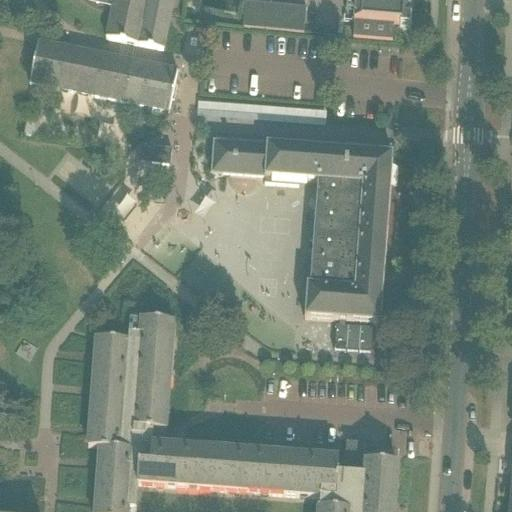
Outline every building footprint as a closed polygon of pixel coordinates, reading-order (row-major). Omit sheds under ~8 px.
[(84,0),(85,0),(84,0),(92,0),(96,6),(104,1),(108,8),(112,9),(105,42),(162,54),(173,0),(84,0)] [(408,30),(409,20),(407,20),(409,6),(411,6),(411,0),(354,0),(352,23),(354,23),(353,39),(392,43),(393,26),(398,27),(398,29),(408,30)] [(258,5),(246,4),(243,29),(255,31),(258,5)] [(270,7),(258,5),(255,31),(267,32),(270,7)] [(282,8),(270,7),(267,32),(279,33),(282,8)] [(293,9),(282,8),(279,33),(291,34),(293,9)] [(306,10),(293,9),(291,34),(303,36),(306,10)] [(177,74),(37,45),(29,87),(168,116),(177,74)] [(281,108),(199,105),(199,113),(246,115),(246,119),(280,120),(281,108)] [(24,134),(24,137),(35,140),(36,136),(39,124),(27,122),(24,134)] [(309,290),(306,289),(303,323),(338,325),(345,325),(378,328),(391,159),(212,145),(210,178),(263,182),(263,188),(298,191),(299,185),(317,186),(309,290)] [(171,152),(149,149),(141,148),(139,164),(169,168),(171,152)] [(141,323),(140,339),(128,338),(128,345),(95,343),(87,452),(98,452),(93,511),(135,511),(137,490),(139,470),(160,471),(162,450),(163,434),(165,435),(172,326),(141,323)] [(345,329),(345,325),(338,325),(338,329),(335,329),(333,353),(370,356),(372,331),(345,329)] [(137,490),(228,497),(318,504),(317,511),(394,511),(398,468),(359,465),(360,447),(346,446),(345,464),(162,450),(160,471),(139,470),(137,490)]
